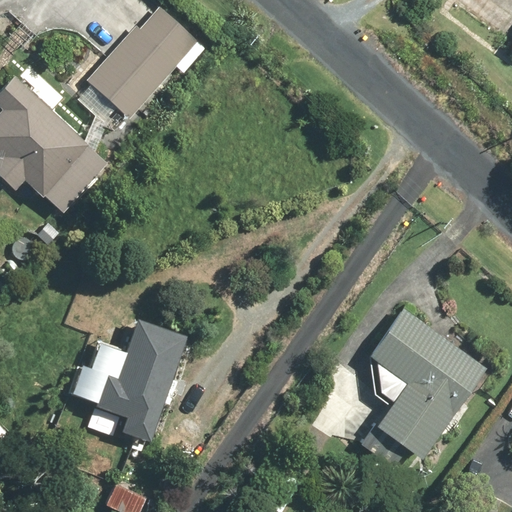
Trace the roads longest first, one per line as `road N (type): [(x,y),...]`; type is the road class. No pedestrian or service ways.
road 1 (unknown): [(444,139),(182,511)]
road 2 (residential): [(294,0),(511,203)]
